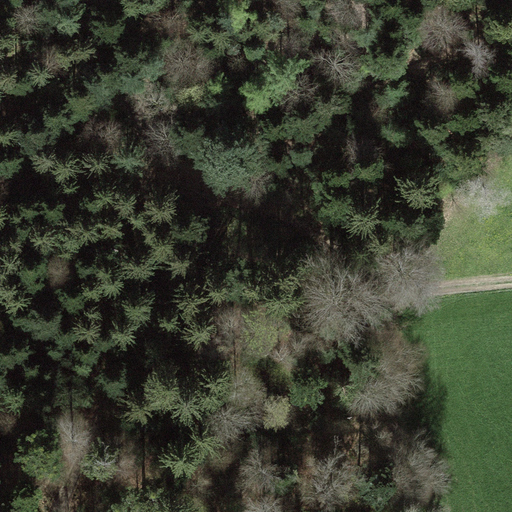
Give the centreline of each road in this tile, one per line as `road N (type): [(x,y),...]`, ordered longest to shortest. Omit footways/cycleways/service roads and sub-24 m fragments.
road 1 (track): [(511,281),(401,289),(311,229),(184,176),(141,116),(79,0)]
road 2 (track): [(184,176),(198,221),(195,243),(55,511)]
road 3 (track): [(184,176),(511,20)]
road 4 (track): [(0,194),(54,129),(75,44),(75,0)]
road 5 (track): [(5,190),(117,174),(184,176)]
